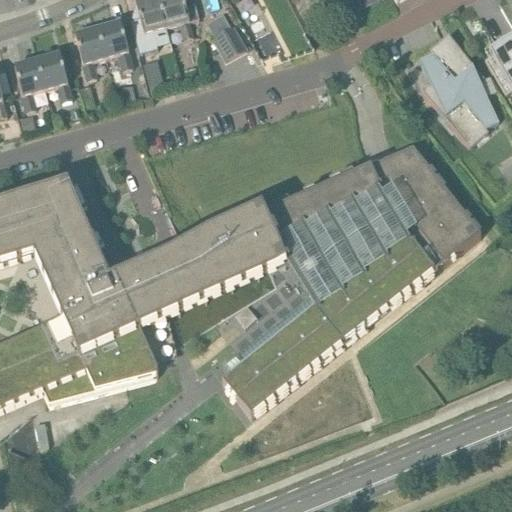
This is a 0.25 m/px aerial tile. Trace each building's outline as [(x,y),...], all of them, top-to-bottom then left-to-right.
[(195,9),(186,12),(182,0),(164,0),(159,1),(167,33),(180,29),(184,44),(193,42),(189,26),(198,24),(195,9)] [(381,3),(378,0),(355,0),(362,13),(381,3)] [(154,36),(167,33),(159,1),(136,7),(148,54),(158,51),(154,36)] [(351,6),(339,12),(348,29),(360,23),(351,6)] [(124,75),(133,73),(120,27),(97,33),(105,64),(120,60),(124,75)] [(234,31),(213,43),(226,67),(247,55),(234,31)] [(93,67),(105,64),(97,33),(75,39),(87,85),(97,82),(93,67)] [(482,84),(454,49),(448,41),(430,57),(432,61),(419,67),(431,90),(422,94),(421,94),(420,95),(470,152),(488,136),(486,133),(499,127),(477,87),(482,84)] [(491,62),(485,65),(505,98),(511,94),(511,42),(490,56),(493,61),(491,62)] [(58,92),(62,107),(72,105),(59,58),(37,64),(45,95),(58,92)] [(32,99),(45,95),(37,64),(14,70),(27,117),(36,114),(32,99)] [(143,68),(147,82),(160,78),(158,69),(157,65),(146,68),(143,68)] [(89,89),(79,92),(79,94),(84,113),(95,110),(89,89)] [(117,93),(120,107),(135,104),(132,89),(117,93)] [(79,122),(76,113),(70,115),(73,124),(79,122)] [(24,136),(36,133),(33,119),(21,122),(24,136)] [(394,204),(428,177),(413,158),(384,171),(367,178),(381,210),(394,204)] [(511,169),(503,176),(509,185),(511,183),(511,169)] [(410,226),(445,198),(428,177),(394,204),(410,226)] [(352,222),(381,210),(367,178),(338,190),(352,222)] [(323,235),(352,222),(338,190),(309,203),(323,235)] [(87,235),(82,225),(83,224),(69,193),(0,213),(0,266),(37,255),(69,327),(0,356),(0,416),(9,413),(43,398),(36,381),(140,335),(132,318),(178,298),(165,267),(119,287),(116,281),(110,284),(88,235),(87,235)] [(427,248),(463,219),(462,218),(461,218),(445,198),(410,226),(418,236),(427,248)] [(294,248),(323,235),(309,203),(280,215),(294,248)] [(265,260),(294,248),(280,215),(251,228),(265,260)] [(427,248),(444,271),(481,241),(463,219),(427,248)] [(236,273),(265,260),(251,228),(222,240),(236,273)] [(444,271),(427,248),(418,236),(393,255),(419,289),(431,279),(432,280),(444,271)] [(207,286),(236,273),(222,240),(193,253),(207,286)] [(199,290),(207,286),(193,253),(183,257),(183,259),(165,267),(178,298),(199,289),(199,290)] [(395,308),(419,289),(393,255),(368,273),(395,308)] [(371,327),(395,308),(368,273),(344,292),(371,327)] [(346,346),(371,327),(344,292),(319,310),(346,346)] [(322,366),(346,346),(319,310),(295,329),(322,366)] [(298,385),(322,366),(295,329),(271,348),(298,385)] [(158,377),(158,376),(140,335),(36,381),(43,398),(49,411),(154,384),(155,383),(156,383),(157,381),(158,380),(158,379),(158,378),(158,377)] [(274,404),(298,385),(271,348),(247,367),(274,404)] [(253,420),(274,404),(247,367),(222,387),(251,423),(254,421),(253,420)] [(12,474),(29,464),(7,455),(12,474)]
